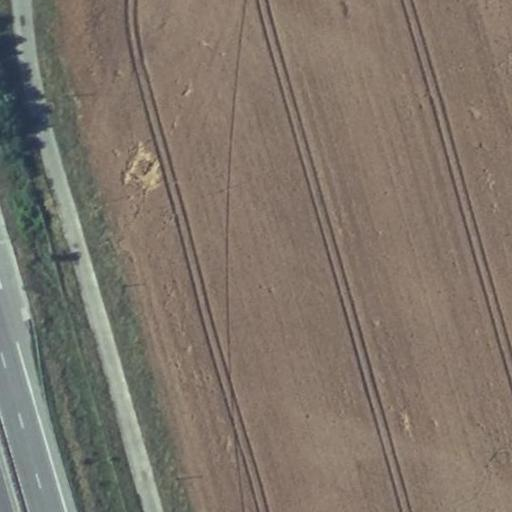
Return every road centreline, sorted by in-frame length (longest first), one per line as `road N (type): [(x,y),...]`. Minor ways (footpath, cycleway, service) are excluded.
road 1 (unclassified): [(21,0),(66,215),(152,511)]
road 2 (trunk): [(49,511),(0,339)]
